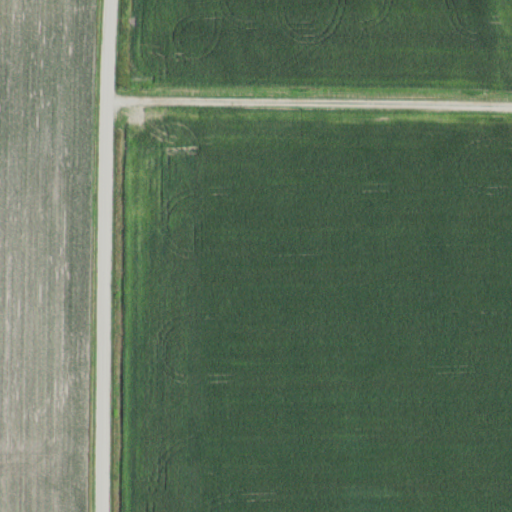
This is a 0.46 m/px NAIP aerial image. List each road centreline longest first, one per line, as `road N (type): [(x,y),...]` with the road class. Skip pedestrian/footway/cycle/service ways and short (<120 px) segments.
road 1 (residential): [(102,511),(110,0)]
road 2 (track): [(107,102),(511,104)]
